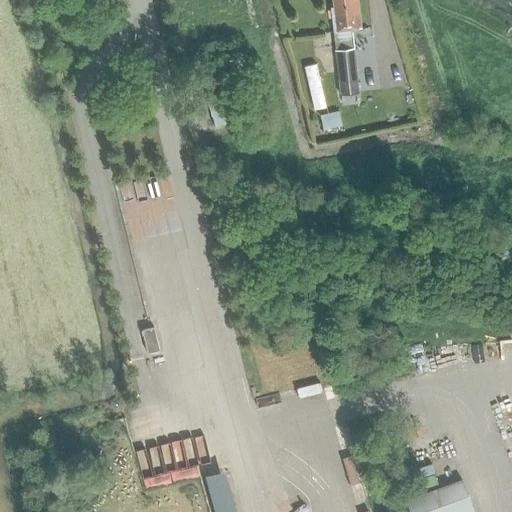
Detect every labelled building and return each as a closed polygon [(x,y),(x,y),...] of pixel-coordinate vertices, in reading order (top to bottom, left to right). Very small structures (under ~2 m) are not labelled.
[(333,0),(334,7),(329,8),(332,32),(333,32),(335,52),(334,52),(340,95),(357,93),(350,30),(360,29),(356,0),(333,0)] [(213,128),(225,125),(217,86),(204,88),(213,128)] [(341,127),(337,112),(319,116),(323,131),(341,127)] [(153,327),(141,330),(147,353),(159,350),(153,327)] [(495,426),(510,420),(511,424),(511,377),(500,382),(508,403),(488,410),(495,426)] [(143,444),(147,485),(203,479),(201,464),(189,466),(185,439),(143,444)] [(219,511),(243,511),(231,468),(209,474),(219,511)] [(408,511),(472,511),(473,511),(461,480),(404,501),(408,511)]
